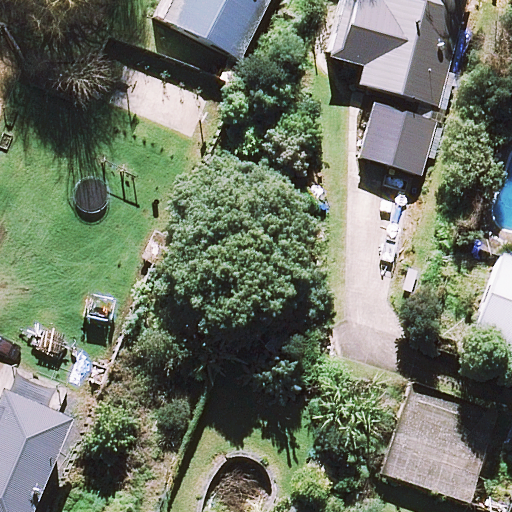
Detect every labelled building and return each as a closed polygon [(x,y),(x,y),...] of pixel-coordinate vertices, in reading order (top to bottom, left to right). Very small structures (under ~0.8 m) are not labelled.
[(270,0),(172,0),(160,25),(240,63),(270,0)] [(420,0),(419,6),(394,0),(379,0),(379,2),(371,0),(340,0),(327,62),(362,70),(357,91),(373,95),(358,162),(424,177),(464,0),(420,0)] [(95,28),(53,20),(49,43),(91,51),(95,28)] [(152,215),(157,198),(144,195),(148,181),(104,169),(91,216),(127,226),(132,209),(152,215)] [(511,263),(499,259),(471,332),(511,347),(511,263)] [(0,511),(28,511),(64,426),(53,421),(63,397),(34,385),(24,409),(0,399),(0,511)] [(494,418),(406,390),(378,477),(466,505),(494,418)]
